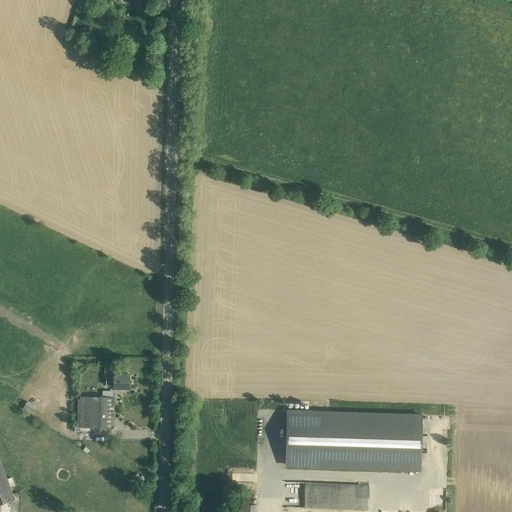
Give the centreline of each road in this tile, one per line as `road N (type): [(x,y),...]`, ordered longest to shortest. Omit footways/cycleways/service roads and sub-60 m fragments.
road 1 (unclassified): [(164,511),(176,0)]
road 2 (track): [(511,253),(172,155)]
